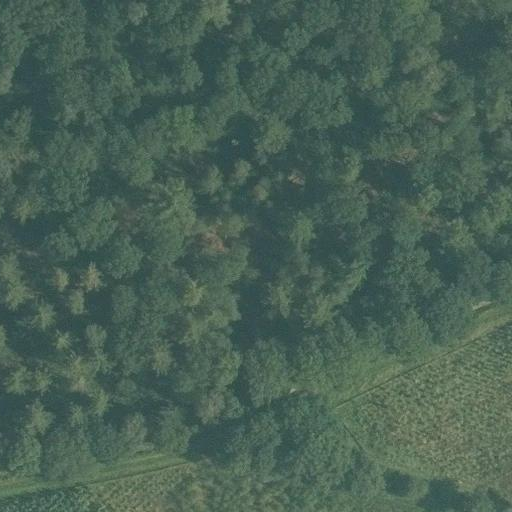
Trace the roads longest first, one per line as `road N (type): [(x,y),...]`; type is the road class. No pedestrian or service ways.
road 1 (track): [(172,426),(511,271)]
road 2 (track): [(365,0),(511,228)]
road 3 (track): [(0,457),(172,426)]
